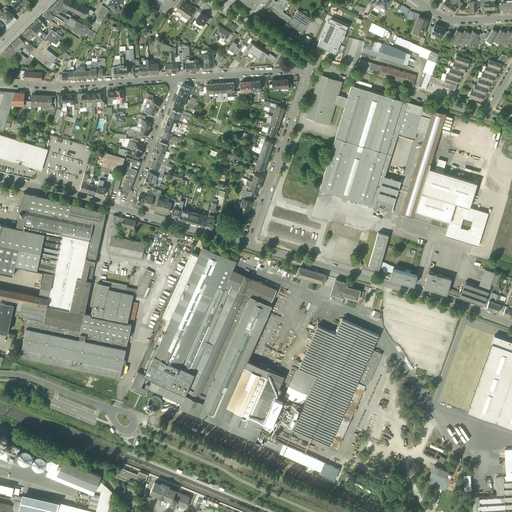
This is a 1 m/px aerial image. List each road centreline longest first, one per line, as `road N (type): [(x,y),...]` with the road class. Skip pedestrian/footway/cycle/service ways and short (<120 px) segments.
road 1 (residential): [(248,245),(511,323)]
road 2 (residential): [(248,245),(312,63)]
road 3 (residential): [(312,63),(484,115)]
road 4 (residential): [(0,83),(175,77)]
road 5 (residential): [(126,210),(175,77)]
road 6 (residential): [(175,77),(312,63)]
road 7 (residential): [(0,178),(126,210)]
road 8 (residential): [(126,210),(248,245)]
